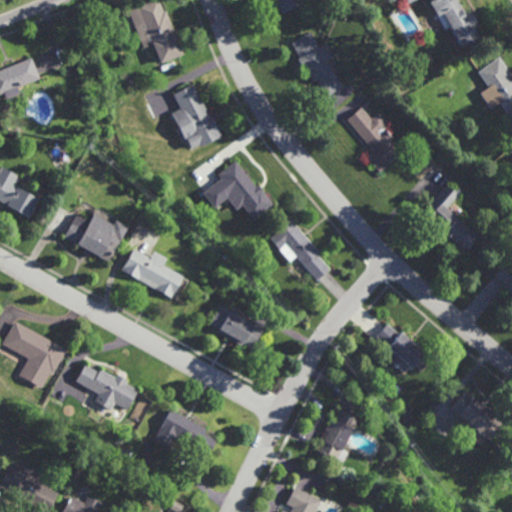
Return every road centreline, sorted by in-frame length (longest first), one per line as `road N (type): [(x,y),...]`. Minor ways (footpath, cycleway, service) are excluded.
road 1 (residential): [(210,0),(249,86),(306,163),(388,258),(511,368)]
road 2 (residential): [(0,257),(280,416)]
road 3 (residential): [(388,258),(313,354),(230,511)]
